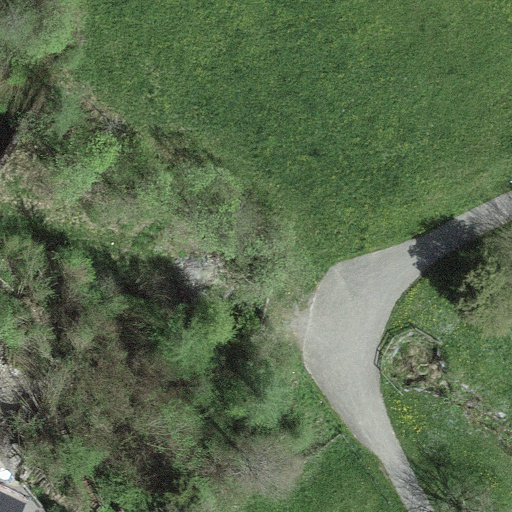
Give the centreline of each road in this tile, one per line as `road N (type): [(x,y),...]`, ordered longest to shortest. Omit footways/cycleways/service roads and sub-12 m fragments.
road 1 (track): [(346,331),(219,295),(81,242)]
road 2 (track): [(511,204),(376,290),(346,331)]
road 3 (track): [(346,331),(354,384),(419,511)]
